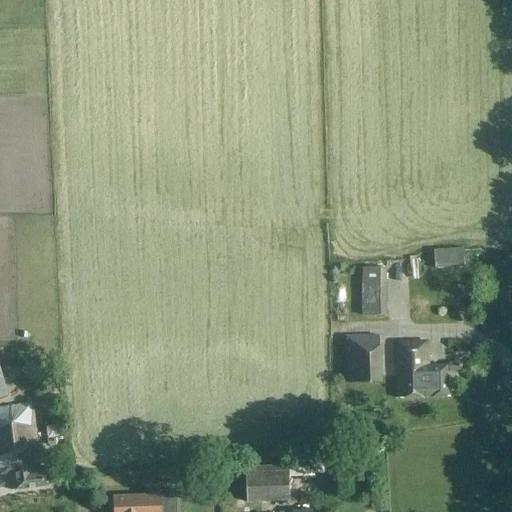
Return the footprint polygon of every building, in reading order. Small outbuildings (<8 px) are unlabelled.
[(462,252),(434,254),(435,268),(464,266),(462,252)] [(494,264),(493,302),(510,303),(511,265),(494,264)] [(386,315),(386,283),(386,269),(362,268),(360,284),(362,317),(386,315)] [(344,335),(347,383),(382,384),(381,337),(344,335)] [(448,396),(448,376),(448,372),(461,372),(461,367),(467,367),(467,362),(447,362),(447,366),(436,366),(429,366),(428,341),(398,341),(399,379),(398,379),(398,397),(448,396)] [(0,368),(0,398),(8,397),(0,368)] [(0,407),(0,474),(10,473),(12,491),(48,486),(45,468),(38,469),(29,403),(0,407)] [(321,475),(319,455),(306,456),(308,477),(321,475)] [(287,466),(246,468),(247,504),(289,502),(287,466)] [(112,511),(175,511),(173,490),(156,491),(156,494),(112,498),(112,511)]
